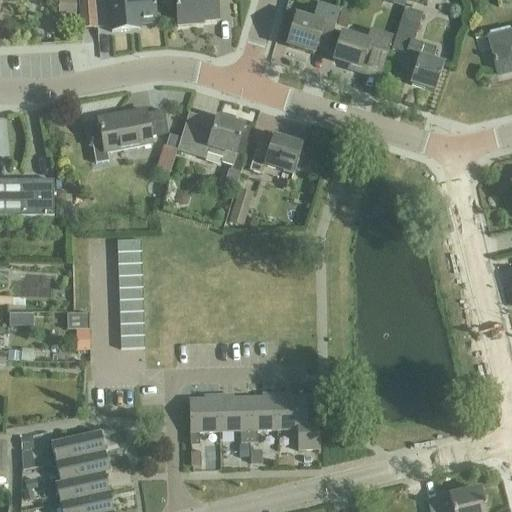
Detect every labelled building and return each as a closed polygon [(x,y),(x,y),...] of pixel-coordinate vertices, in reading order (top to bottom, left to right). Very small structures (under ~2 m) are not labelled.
[(75,0),(60,0),(59,16),(75,16),(75,0)] [(97,31),(94,0),(78,1),(81,32),(97,31)] [(130,32),(129,27),(157,24),(154,0),(107,0),(110,34),(130,32)] [(218,23),(216,1),(227,0),(174,0),(177,29),(196,27),(195,23),(202,23),(202,24),(218,23)] [(389,0),(387,4),(391,12),(401,12),(404,0),(389,0)] [(313,23),(297,18),(288,48),(314,57),(319,41),(330,44),(336,26),(338,20),(339,14),(318,7),(313,23)] [(405,10),(392,52),(406,56),(419,60),(411,87),(436,95),(445,67),(433,63),(437,51),(429,48),(415,44),(423,16),(414,13),(405,10)] [(338,20),(336,26),(346,29),(350,17),(339,14),(338,20)] [(511,32),(511,30),(490,35),(501,78),(511,75),(511,32)] [(334,63),(350,68),(362,72),(364,68),(381,74),(391,42),(371,35),(368,46),(342,37),(334,63)] [(150,139),(146,115),(145,113),(98,122),(100,129),(85,132),(89,148),(92,148),(95,166),(109,164),(107,155),(152,146),(150,139)] [(233,170),(237,157),(235,157),(244,130),(217,121),(216,125),(202,120),(200,126),(187,122),(180,141),(177,152),(177,153),(205,162),(209,150),(225,155),(221,166),(233,170)] [(169,137),(166,149),(177,152),(180,141),(169,137)] [(293,177),(303,147),(274,138),(270,150),(258,146),(249,173),(263,177),(265,168),(293,177)] [(229,171),(225,186),(235,189),(237,182),(240,174),(229,171)] [(0,219),(54,220),(54,212),(54,205),(54,194),(54,184),(0,183),(0,219)] [(64,194),(54,194),(54,205),(63,205),(64,205),(64,194)] [(235,207),(230,223),(243,228),(248,211),(235,207)] [(141,255),(141,243),(117,243),(117,256),(141,255)] [(142,267),(141,255),(117,256),(118,268),(142,267)] [(10,266),(10,277),(21,278),(21,266),(10,266)] [(142,279),(142,267),(118,268),(118,279),(142,279)] [(143,291),(142,279),(118,279),(119,291),(143,291)] [(143,303),(143,291),(119,291),(119,304),(143,303)] [(0,305),(9,306),(9,307),(22,308),(22,300),(0,298),(0,305)] [(143,315),(143,303),(119,304),(119,315),(143,315)] [(144,327),(143,315),(119,315),(120,327),(144,327)] [(32,316),(8,316),(8,328),(32,329),(32,316)] [(144,339),(144,327),(120,327),(120,339),(144,339)] [(86,332),(75,332),(76,353),(89,353),(88,332),(86,332)] [(145,351),(144,339),(120,339),(121,351),(145,351)] [(8,352),(7,362),(19,363),(20,353),(8,352)] [(287,396),(277,397),(278,434),(298,433),(298,454),(320,453),(319,424),(307,424),(307,400),(287,400),(287,396)] [(278,434),(277,397),(268,397),(268,401),(248,401),(250,447),(258,447),(257,434),(278,434)] [(221,435),(220,398),(210,398),(210,402),(190,403),(191,448),(200,448),(200,436),(221,435)] [(229,398),(220,398),(221,435),(241,435),(241,447),(250,447),(248,401),(230,402),(229,398)] [(57,466),(106,455),(101,434),(52,445),(57,466)] [(31,451),(31,439),(22,439),(22,451),(31,451)] [(278,457),(288,457),(288,449),(278,449),(278,457)] [(261,452),(250,453),(250,466),(261,465),(261,452)] [(106,455),(57,466),(61,485),(105,475),(105,476),(111,475),(106,455)] [(200,455),(190,455),(191,469),(200,469),(200,455)] [(48,466),(36,468),(39,484),(50,482),(48,466)] [(61,485),(56,486),(61,507),(110,496),(105,476),(105,475),(61,485)] [(35,481),(24,484),(26,493),(37,490),(35,481)] [(485,511),(480,491),(427,504),(428,511),(485,511)] [(25,502),(33,500),(31,492),(23,494),(25,502)] [(113,511),(110,496),(61,507),(61,511),(113,511)]
